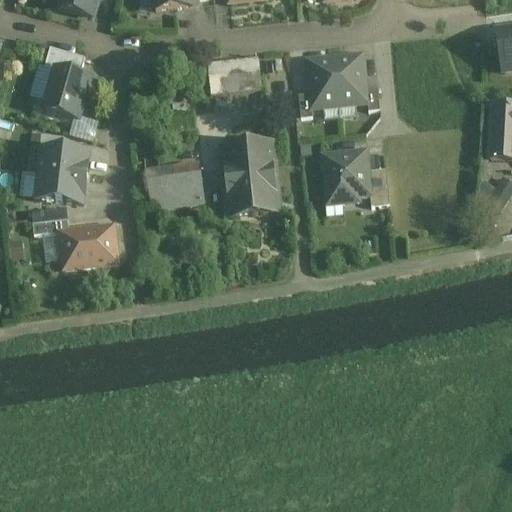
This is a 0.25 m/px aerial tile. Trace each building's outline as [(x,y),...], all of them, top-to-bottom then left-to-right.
[(61,0),(58,11),(93,21),(98,0),(61,0)] [(154,0),(156,15),(193,12),(193,6),(192,0),(154,0)] [(228,0),(229,8),(266,5),(265,0),(228,0)] [(511,35),(497,37),(503,78),(511,76),(511,35)] [(85,62),(50,52),(45,71),(56,74),(56,73),(80,80),(85,62)] [(363,60),(335,63),(340,111),(368,109),(366,93),(363,60)] [(335,63),(307,65),(310,99),(312,114),(340,111),(335,63)] [(257,66),(209,71),(212,100),(261,95),(257,66)] [(80,80),(56,73),(56,74),(45,113),(77,123),(89,82),(80,80)] [(378,92),(366,93),(368,109),(369,116),(380,115),(378,92)] [(302,123),(313,122),(312,114),(310,99),(299,99),(302,123)] [(511,112),(493,112),(490,165),(511,165),(511,112)] [(193,116),(167,119),(169,135),(195,132),(193,116)] [(64,143),(33,139),(31,151),(41,152),(62,155),(64,143)] [(271,148),(223,153),(227,187),(275,182),(271,148)] [(41,152),(38,178),(86,184),(89,158),(62,155),(41,152)] [(157,154),(143,156),(146,175),(161,173),(157,154)] [(367,157),(323,161),(327,205),(341,203),(342,209),(359,207),(358,202),(371,201),(368,178),(367,157)] [(161,173),(146,175),(151,214),(205,206),(200,168),(161,173)] [(386,176),(368,178),(371,201),(372,213),(390,211),(386,176)] [(83,209),(86,184),(38,178),(35,204),(83,209)] [(275,182),(227,187),(230,219),(278,214),(275,182)] [(509,204),(496,196),(488,209),(500,217),(509,204)] [(68,225),(33,229),(34,241),(59,238),(70,236),(68,225)] [(70,236),(59,238),(64,275),(118,269),(114,231),(70,236)]
